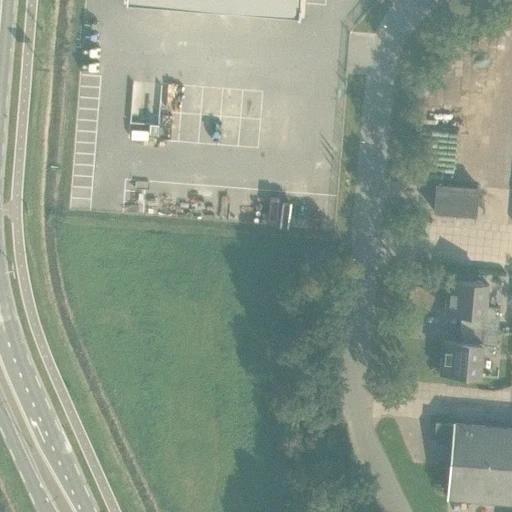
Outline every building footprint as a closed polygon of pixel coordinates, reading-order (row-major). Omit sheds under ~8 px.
[(304,0),(127,0),(128,2),(303,15),(304,0)] [(435,184),(432,212),(475,216),(477,187),(435,184)] [(459,329),(497,332),(499,308),(485,307),(487,285),(446,281),(444,312),(460,314),(459,329)] [(497,332),(459,329),(458,342),(441,341),(438,373),(478,377),(480,354),(495,355),(497,332)] [(446,496),(511,501),(511,429),(434,423),(433,442),(451,443),(446,496)]
